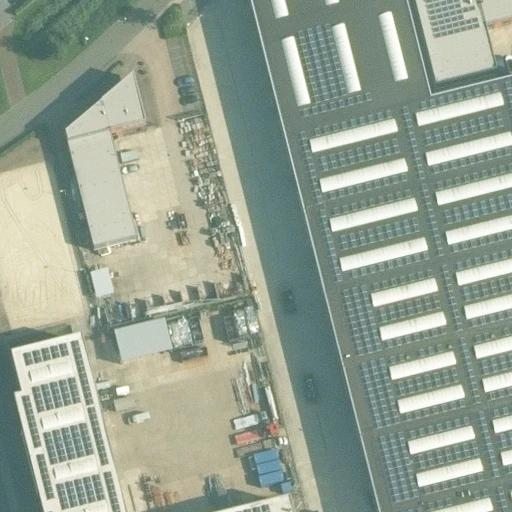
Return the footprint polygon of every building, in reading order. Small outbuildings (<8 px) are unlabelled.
[(247,0),(323,303),(511,255),(511,87),(430,108),(403,0),(247,0)] [(511,0),(412,0),(435,91),(496,76),(485,33),(511,26),(511,0)] [(110,137),(145,129),(133,80),(66,138),(93,252),(135,242),(110,137)] [(511,511),(511,255),(323,303),(375,511),(511,511)] [(123,511),(82,344),(10,361),(20,402),(13,404),(39,511),(291,511),(290,505),(262,511),(123,511)]
